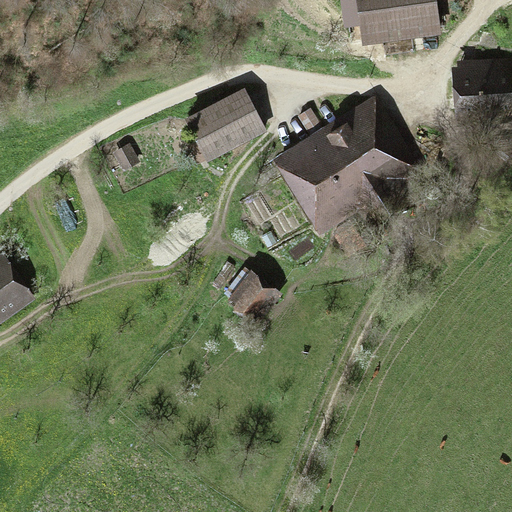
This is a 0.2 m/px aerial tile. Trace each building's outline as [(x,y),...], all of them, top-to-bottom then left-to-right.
[(363,42),(442,30),(437,0),(341,0),(345,23),(360,21),(363,42)] [(511,56),(457,59),(457,64),(452,64),(454,118),(511,115),(511,56)] [(184,115),(206,159),(267,129),(245,85),(184,115)] [(425,173),(377,93),(323,125),(312,107),(298,115),(309,134),(273,156),(320,235),(425,173)] [(124,170),(140,161),(130,142),(113,151),(124,170)] [(281,236),(292,230),(282,212),(270,218),(281,236)] [(267,247),(277,242),(271,230),(261,235),(267,247)] [(0,251),(0,322),(36,298),(2,250),(0,251)] [(227,261),(212,285),(221,291),(236,266),(227,261)] [(224,304),(256,327),(283,291),(251,267),(250,269),(245,265),(224,293),(229,296),(224,304)]
